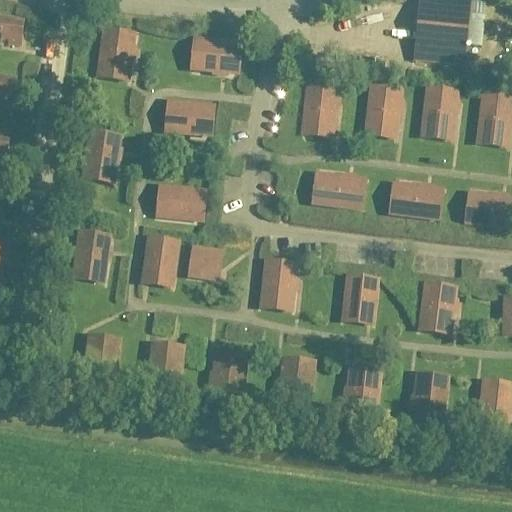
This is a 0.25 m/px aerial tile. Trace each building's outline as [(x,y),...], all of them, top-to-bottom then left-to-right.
[(470,2),(448,0),(420,0),(414,63),(464,68),(470,2)] [(0,46),(19,49),(22,24),(0,21),(0,46)] [(103,36),(98,74),(128,78),(133,40),(103,36)] [(201,45),(198,75),(237,79),(240,49),(201,45)] [(508,72),(494,70),(492,81),(507,82),(508,72)] [(14,82),(0,79),(0,105),(11,106),(14,82)] [(331,131),(335,94),(308,91),(304,128),(331,131)] [(371,92),(367,129),(395,132),(399,95),(371,92)] [(451,134),(455,97),(427,93),(423,130),(451,134)] [(511,103),(483,100),(479,137),(507,140),(511,103)] [(173,137),(210,140),(212,113),(175,109),(173,137)] [(119,142),(89,138),(84,176),(113,180),(119,142)] [(324,209),(361,214),(364,186),(327,182),(324,209)] [(401,219),(438,224),(441,196),(405,192),(401,219)] [(167,194),(164,221),(201,225),(204,197),(167,194)] [(511,233),(511,205),(480,201),(477,229),(511,233)] [(79,238),(74,276),(103,280),(109,242),(79,238)] [(143,280),(171,284),(176,248),(149,244),(143,280)] [(220,257),(192,253),(188,281),(217,285),(220,257)] [(295,270),(265,267),(261,305),(291,309),(295,270)] [(375,285),(348,282),(343,319),(371,322),(375,285)] [(425,290),(420,328),(449,332),(454,294),(425,290)] [(511,304),(504,304),(503,333),(511,333),(511,304)] [(117,354),(88,350),(83,388),(113,392),(117,354)] [(176,399),(181,361),(151,357),(147,396),(176,399)] [(211,403),(240,406),(245,368),(215,365),(211,403)] [(308,414),(312,376),(282,372),(278,411),(308,414)] [(344,418),(374,421),(379,383),(349,380),(344,418)] [(441,429),(446,391),(416,388),(412,426),(441,429)] [(507,437),(511,399),(482,395),(478,433),(507,437)]
